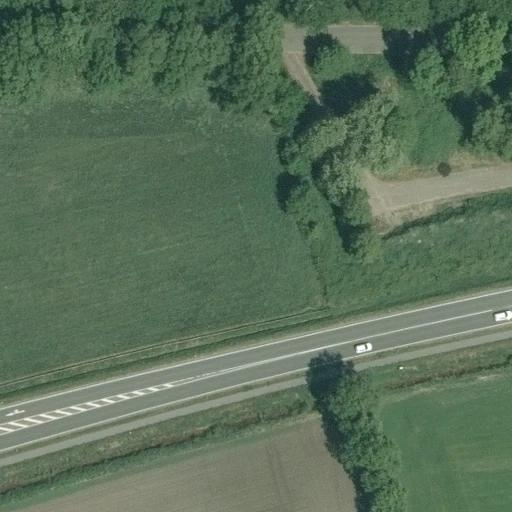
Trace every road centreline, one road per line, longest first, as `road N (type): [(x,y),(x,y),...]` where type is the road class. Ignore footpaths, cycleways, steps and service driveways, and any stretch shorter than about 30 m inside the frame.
road 1 (primary): [(511,308),(0,432)]
road 2 (unknown): [(277,43),(307,124),(347,180),(373,184),(511,163)]
